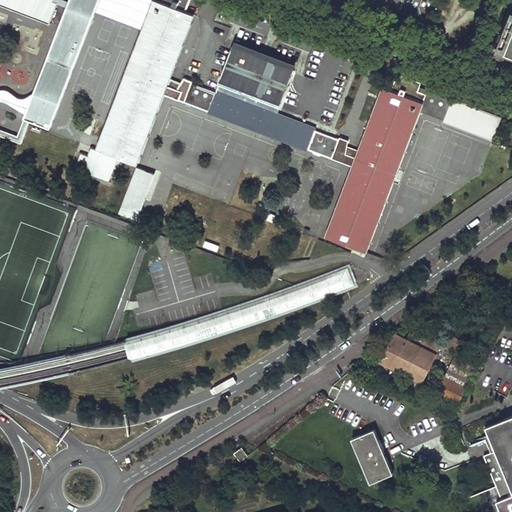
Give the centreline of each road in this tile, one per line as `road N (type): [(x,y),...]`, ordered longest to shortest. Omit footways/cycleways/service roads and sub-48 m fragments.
road 1 (tertiary): [(111,493),(306,368),(511,218)]
road 2 (tertiary): [(511,193),(232,390)]
road 3 (residential): [(511,86),(291,0)]
road 4 (motorway): [(232,390),(113,424),(13,403)]
road 5 (tertiary): [(232,390),(98,460)]
